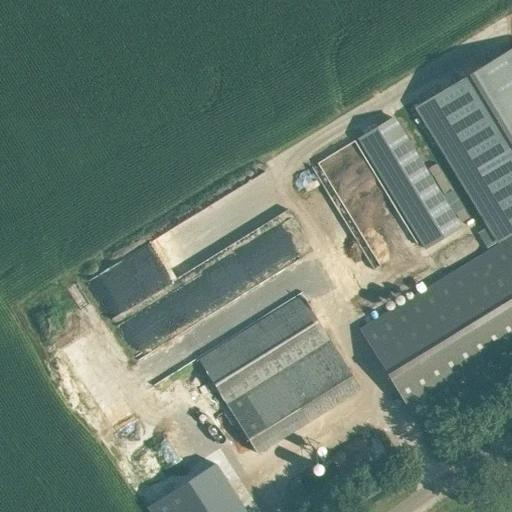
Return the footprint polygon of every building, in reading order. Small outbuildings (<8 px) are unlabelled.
[(404,305),(360,331),(406,406),(416,423),(511,364),(511,48),(511,49),(450,86),(419,105),(503,244),(498,247),(404,305)] [(459,228),(392,117),(358,138),(425,249),(459,228)] [(359,189),(378,180),(360,143),(321,162),(344,207),(363,198),(359,189)] [(243,233),(245,238),(292,220),(284,200),(251,213),(257,228),(243,233)] [(486,227),(477,233),(486,249),(495,243),(486,227)] [(209,268),(121,319),(139,350),(186,324),(202,353),(289,302),(282,291),(278,293),(259,261),(244,270),(239,260),(213,275),(209,268)] [(199,360),(257,453),(272,444),(241,394),(305,354),(336,404),(360,389),(302,296),(199,360)] [(230,466),(185,495),(195,511),(243,511),(255,504),(230,466)]
